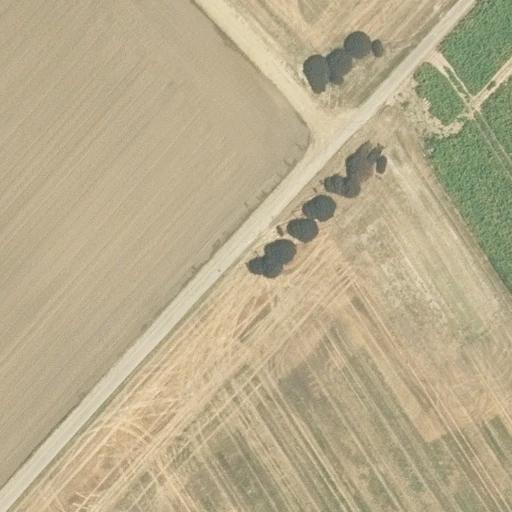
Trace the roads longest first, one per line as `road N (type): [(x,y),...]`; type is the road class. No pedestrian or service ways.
road 1 (track): [(0,509),(469,0)]
road 2 (track): [(337,143),(205,0)]
